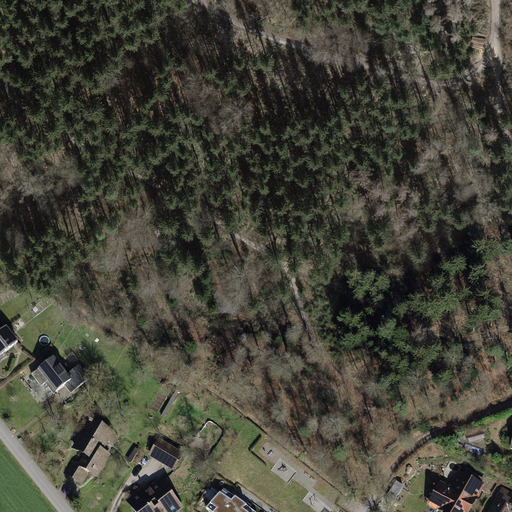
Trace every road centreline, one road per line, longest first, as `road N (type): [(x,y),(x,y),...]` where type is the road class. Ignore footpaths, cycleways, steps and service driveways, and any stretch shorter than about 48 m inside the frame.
road 1 (track): [(0,94),(210,223),(279,284),(318,331),(381,451),(384,473)]
road 2 (track): [(363,511),(258,420),(34,278)]
road 3 (track): [(495,32),(472,73),(424,82),(225,18),(201,0)]
road 4 (track): [(511,402),(417,439),(384,473)]
road 5 (track): [(496,0),(498,104),(511,145)]
